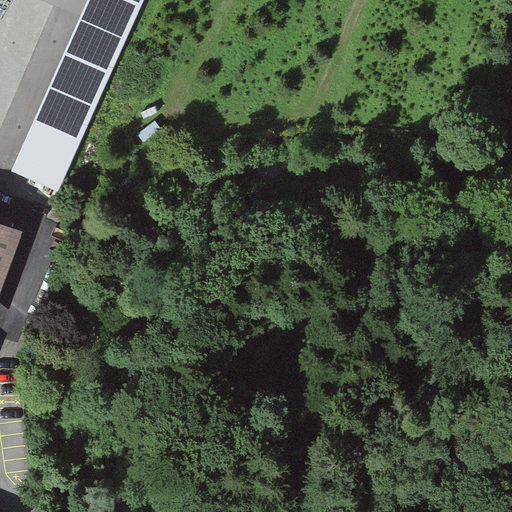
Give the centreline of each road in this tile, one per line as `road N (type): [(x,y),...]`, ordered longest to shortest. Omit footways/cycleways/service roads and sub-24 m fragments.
road 1 (track): [(293,134),(359,0)]
road 2 (unknown): [(94,0),(66,54),(0,109)]
